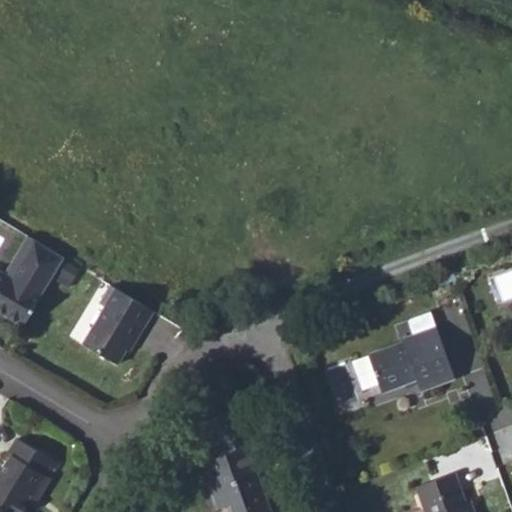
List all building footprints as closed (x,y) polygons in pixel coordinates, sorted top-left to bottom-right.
[(28,240),(5,277),(12,282),(20,270),(32,267),(38,271),(49,253),(28,240)] [(0,316),(22,331),(64,261),(49,253),(38,271),(32,267),(20,270),(12,282),(0,274),(0,316)] [(151,309),(109,283),(97,302),(103,305),(68,362),(102,382),(124,346),(127,348),(151,309)] [(409,346),(374,358),(388,395),(422,383),(426,394),(457,383),(438,331),(407,342),(409,346)] [(201,418),(212,447),(215,453),(239,444),(225,408),(201,418)] [(194,454),(212,447),(201,418),(183,425),(194,454)] [(199,475),(203,486),(211,508),(223,503),(226,511),(265,511),(250,469),(253,468),(243,443),(215,453),(206,457),(211,470),(199,475)] [(0,511),(26,511),(33,502),(38,505),(59,471),(13,444),(4,459),(11,463),(0,480),(0,511)] [(470,511),(457,473),(421,486),(430,511),(478,511),(477,511),(470,511)]
